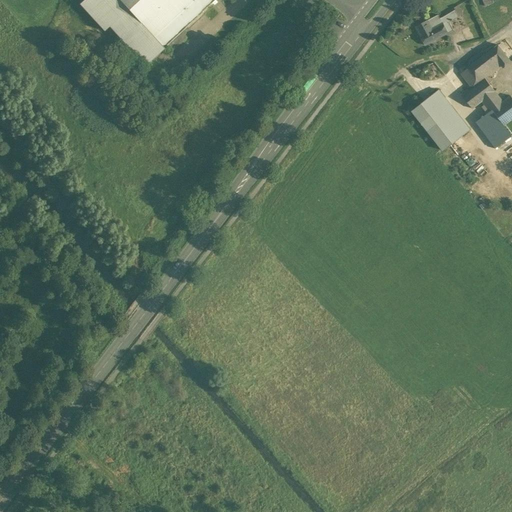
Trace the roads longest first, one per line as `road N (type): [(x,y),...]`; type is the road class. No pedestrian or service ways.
road 1 (primary): [(133,327),(0,501)]
road 2 (primary): [(133,327),(254,168)]
road 3 (primary): [(254,168),(359,40)]
road 4 (primary): [(348,32),(254,168)]
